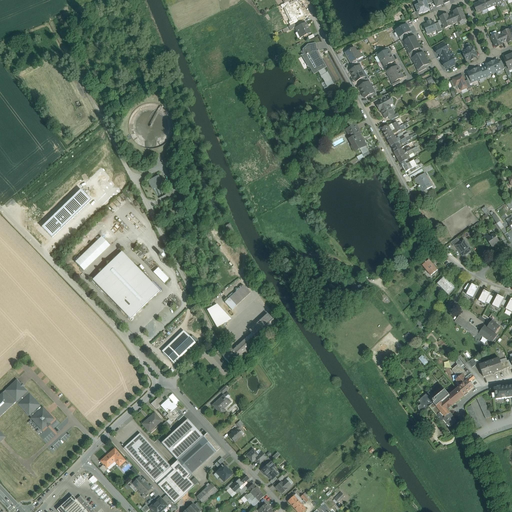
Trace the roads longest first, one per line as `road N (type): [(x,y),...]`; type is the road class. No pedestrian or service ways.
road 1 (residential): [(307,0),(439,244),(477,277)]
road 2 (unclassified): [(161,383),(0,207)]
road 3 (residential): [(511,380),(476,392),(461,408),(504,511)]
road 4 (residential): [(464,1),(417,28),(443,74),(484,59)]
